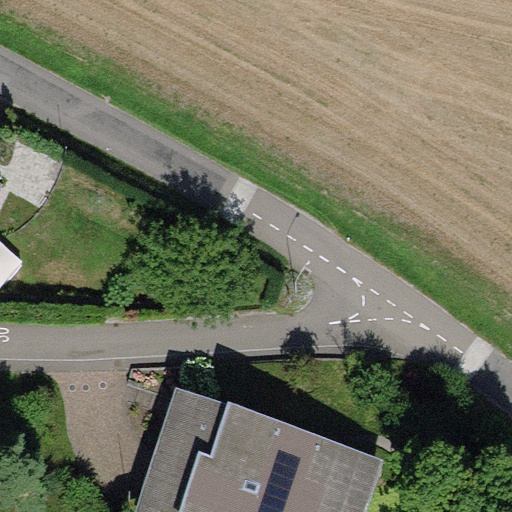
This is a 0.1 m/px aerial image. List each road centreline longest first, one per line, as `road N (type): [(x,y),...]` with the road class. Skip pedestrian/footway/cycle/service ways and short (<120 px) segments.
road 1 (residential): [(0,72),(191,175),(345,273),(380,309)]
road 2 (residential): [(380,309),(319,329),(0,342)]
road 3 (residential): [(380,309),(432,332),(511,392)]
